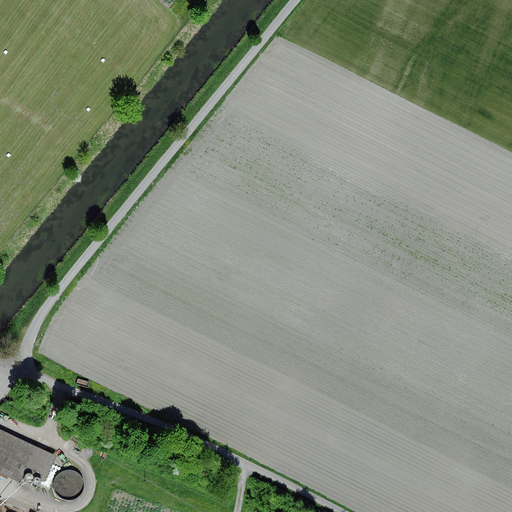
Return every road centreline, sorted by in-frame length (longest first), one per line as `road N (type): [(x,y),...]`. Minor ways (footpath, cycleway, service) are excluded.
road 1 (unclassified): [(293,0),(47,311),(13,371)]
road 2 (unclassified): [(341,511),(145,418),(13,371)]
